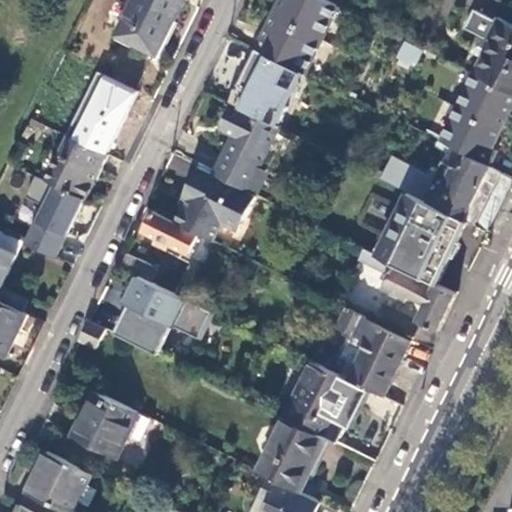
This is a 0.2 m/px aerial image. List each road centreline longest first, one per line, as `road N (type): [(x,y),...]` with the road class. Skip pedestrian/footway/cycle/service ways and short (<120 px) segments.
road 1 (residential): [(0,456),(221,0)]
road 2 (primary): [(511,279),(393,511)]
road 3 (primary): [(420,511),(511,342)]
